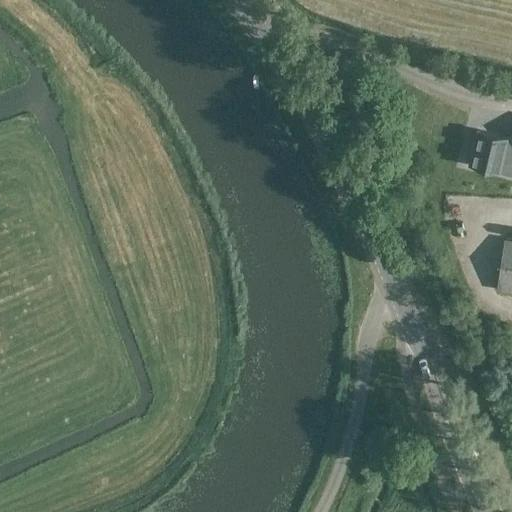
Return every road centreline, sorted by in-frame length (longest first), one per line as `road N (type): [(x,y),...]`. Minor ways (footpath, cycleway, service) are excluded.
road 1 (tertiary): [(397,298),(327,142),(239,0)]
road 2 (unknown): [(250,13),(301,45),(364,69),(511,111)]
road 3 (unclassified): [(320,511),(352,433),(366,338),(378,311),(397,298)]
road 4 (tertiary): [(488,511),(397,298)]
